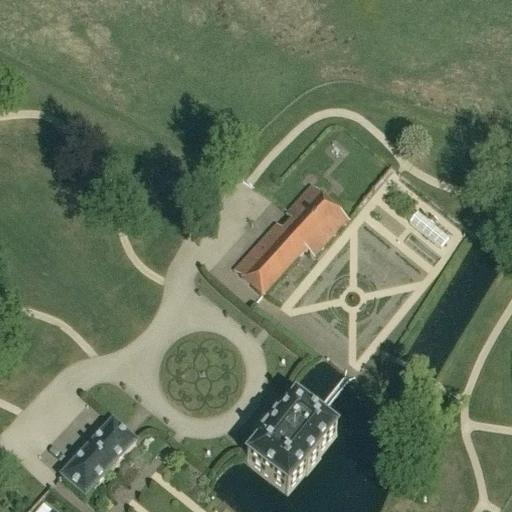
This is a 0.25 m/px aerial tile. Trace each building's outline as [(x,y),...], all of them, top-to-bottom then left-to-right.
[(294,225),(323,253),(349,224),(310,189),(286,216),(294,225)] [(411,228),(444,263),(458,250),(425,215),(411,228)] [(323,253),(294,225),(284,235),(306,255),(315,262),(323,253)] [(306,255),(284,235),(276,228),(234,274),(264,301),(306,255)] [(294,403),(246,461),(288,495),(335,437),(294,403)] [(110,425),(61,482),(86,503),(135,446),(110,425)]
